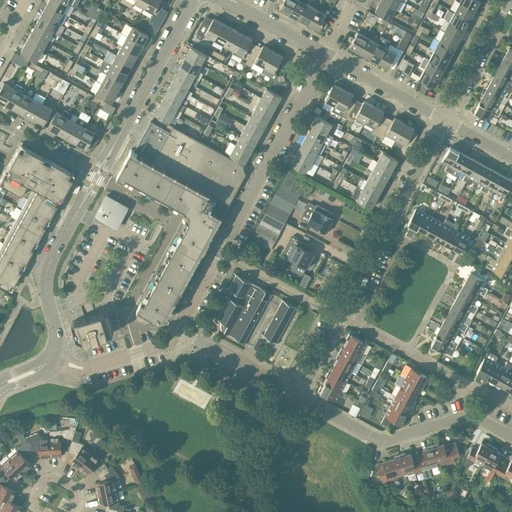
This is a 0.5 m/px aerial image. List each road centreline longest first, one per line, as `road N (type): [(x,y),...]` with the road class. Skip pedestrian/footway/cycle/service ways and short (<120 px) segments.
road 1 (tertiary): [(52,355),(48,264),(192,0)]
road 2 (residential): [(176,330),(325,56)]
road 3 (residential): [(296,394),(445,121)]
road 4 (residential): [(511,436),(463,415),(373,437),(296,394)]
road 5 (residential): [(52,355),(82,368),(167,343),(176,330)]
road 6 (residential): [(445,121),(509,0)]
road 7 (residential): [(445,121),(325,56)]
road 8 (residential): [(296,394),(176,330)]
